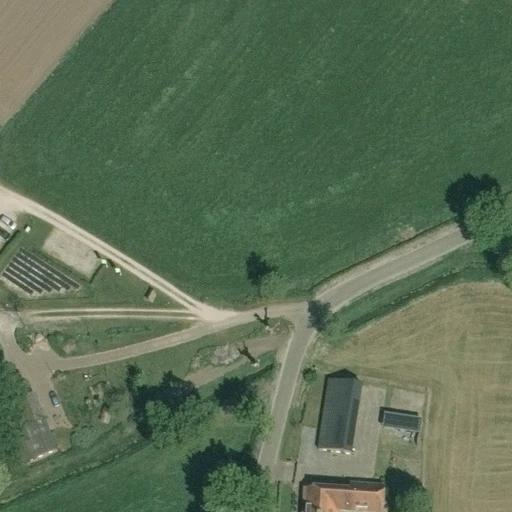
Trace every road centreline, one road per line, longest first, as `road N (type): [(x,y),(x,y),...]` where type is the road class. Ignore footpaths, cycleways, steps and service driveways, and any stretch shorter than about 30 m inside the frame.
road 1 (unclassified): [(254,511),(294,345),(309,320),(347,291),(511,215)]
road 2 (track): [(309,320),(266,314),(86,363),(28,365)]
road 3 (track): [(235,322),(200,311),(0,188)]
